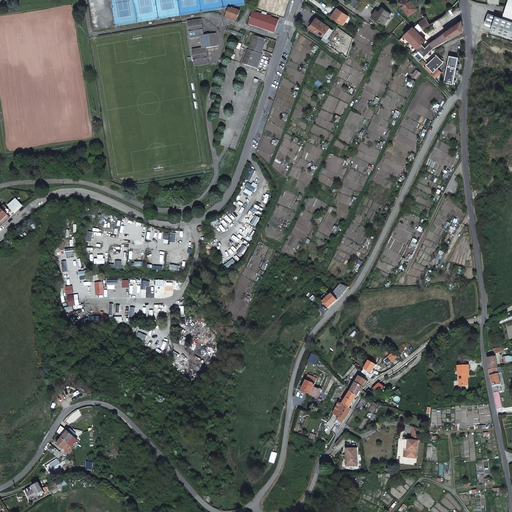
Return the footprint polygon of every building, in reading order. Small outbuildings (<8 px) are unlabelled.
[(410,0),(402,0),(399,2),(409,16),(418,10),(410,0)] [(511,0),(508,0),(502,19),(488,14),(485,24),(493,26),(491,31),(511,38),(511,0)] [(375,12),(372,17),(384,25),(389,19),(388,18),(391,14),(382,7),(379,12),(378,13),(375,12)] [(237,21),(240,11),(232,9),(229,18),(237,21)] [(338,9),(332,17),(343,25),(348,16),(338,9)] [(249,24),(275,32),(277,26),(279,20),(253,12),(249,24)] [(419,24),(423,30),(430,25),(432,24),(426,18),(419,24)] [(317,19),(310,27),(323,36),(327,39),(333,30),(330,28),(317,19)] [(194,61),(195,66),(209,64),(206,48),(218,46),(216,34),(204,36),(201,20),(188,22),(189,27),(193,27),(194,32),(190,32),(190,38),(200,36),(202,48),(192,50),(193,56),(197,55),(198,60),(194,61)] [(404,36),(418,50),(425,57),(434,49),(463,32),(462,22),(428,43),(429,43),(424,47),(420,43),(424,39),(413,28),(404,36)] [(261,51),(265,39),(254,36),(250,47),(261,51)] [(243,64),(257,69),(262,54),(260,53),(261,51),(250,47),(249,50),(248,50),(243,64)] [(427,65),(434,71),(444,61),(442,60),(441,58),(440,59),(437,56),(427,65)] [(453,84),(458,58),(450,56),(444,82),(453,84)] [(416,79),(421,73),(417,70),(412,76),(416,79)] [(255,170),(250,168),(245,179),(249,181),(255,170)] [(247,183),(245,187),(253,192),(256,188),(247,183)] [(16,213),(23,206),(16,199),(8,206),(16,213)] [(0,223),(1,224),(9,216),(6,213),(0,219),(0,223)] [(88,270),(78,271),(78,277),(80,277),(80,280),(87,279),(86,276),(88,275),(88,270)] [(103,282),(94,282),(95,295),(104,294),(103,282)] [(342,295),(349,287),(344,285),(338,292),(342,295)] [(338,300),(342,295),(338,292),(334,296),(338,300)] [(328,308),(338,300),(334,296),(332,294),(323,302),(328,308)] [(147,336),(139,332),(137,337),(145,340),(147,336)] [(312,354),(309,361),(316,365),(319,357),(312,354)] [(496,357),(488,358),(489,370),(497,368),(496,357)] [(362,372),(370,378),(372,374),(371,373),(376,365),(369,361),(364,369),(362,372)] [(468,377),(468,374),(469,374),(469,365),(458,366),(459,375),(459,386),(468,385),(468,377)] [(497,368),(489,370),(492,386),(501,385),(497,368)] [(309,375),(306,381),(315,384),(317,379),(309,375)] [(360,376),(356,382),(363,387),(366,380),(360,376)] [(306,381),(302,391),(310,394),(317,397),(321,389),(314,386),(315,384),(306,381)] [(356,382),(350,392),(357,396),(363,387),(356,382)] [(379,383),(372,389),(380,392),(385,387),(379,383)] [(369,390),(363,397),(369,400),(369,399),(374,401),(378,396),(369,390)] [(499,391),(494,393),(497,409),(502,407),(499,391)] [(350,392),(342,404),(349,408),(350,408),(357,396),(350,392)] [(369,401),(362,398),(358,405),(364,409),(369,401)] [(343,423),(351,409),(350,408),(349,408),(342,404),(341,403),(338,408),(337,407),(333,414),(338,417),(338,415),(340,417),(338,420),(343,423)] [(413,428),(412,441),(418,441),(420,442),(421,431),(413,428)] [(69,429),(60,440),(65,445),(70,449),(79,439),(69,429)] [(65,445),(60,440),(54,445),(60,451),(61,449),(63,450),(64,448),(64,447),(65,445)] [(409,441),(407,457),(417,458),(418,441),(412,441),(409,441)] [(346,448),(346,458),(348,458),(349,458),(349,460),(348,461),(348,466),(358,465),(357,448),(346,448)] [(57,488),(54,484),(47,489),(49,493),(57,488)] [(41,492),(37,485),(30,489),(31,491),(25,495),(30,502),(37,497),(36,496),(41,492)]
